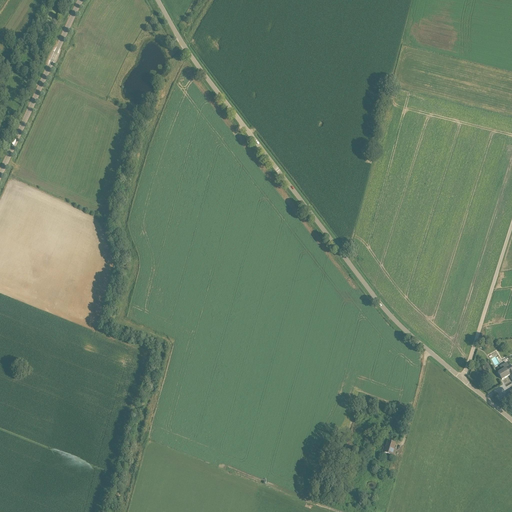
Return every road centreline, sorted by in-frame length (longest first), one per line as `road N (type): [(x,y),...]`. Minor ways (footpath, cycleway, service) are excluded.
road 1 (unclassified): [(462,374),(366,284),(156,0)]
road 2 (unclassified): [(0,174),(80,0)]
road 3 (unclassified): [(462,374),(511,220)]
